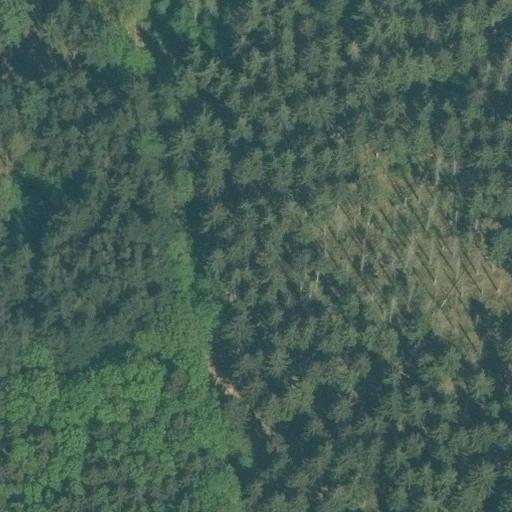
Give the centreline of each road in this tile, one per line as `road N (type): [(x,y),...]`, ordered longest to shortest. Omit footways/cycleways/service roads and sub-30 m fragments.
road 1 (track): [(224,511),(164,201)]
road 2 (track): [(164,201),(141,0)]
